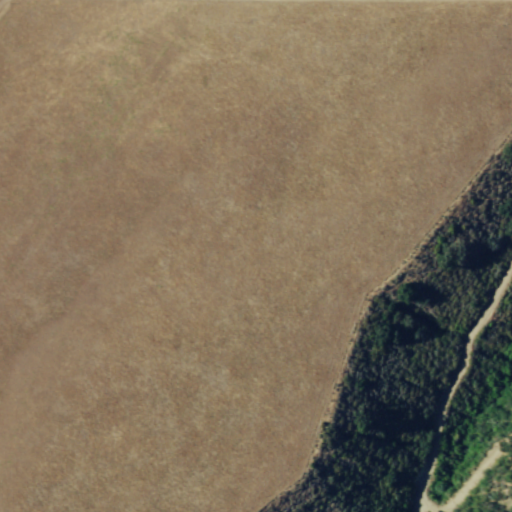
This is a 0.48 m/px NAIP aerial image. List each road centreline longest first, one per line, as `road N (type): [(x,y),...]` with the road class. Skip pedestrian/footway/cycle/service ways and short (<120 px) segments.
road 1 (track): [(0,293),(201,0)]
road 2 (track): [(482,511),(426,454),(511,246)]
